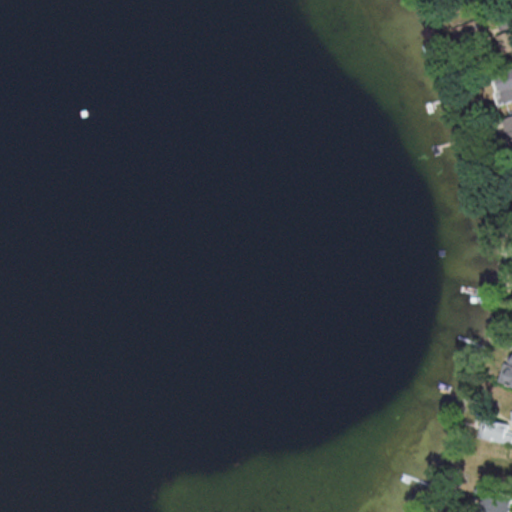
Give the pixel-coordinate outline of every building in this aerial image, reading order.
[(457,45),(488,34),(482,17),(451,28),(457,45)] [(511,67),(511,68),(511,69),(511,71),(499,76),(508,102),(511,100),(511,67)] [(511,115),(503,118),(509,139),(511,138),(511,115)] [(511,363),(505,361),(500,381),(511,384),(511,363)] [(507,440),(510,422),(483,417),(480,436),(507,440)] [(480,511),(509,511),(511,497),(481,495),(480,511)]
